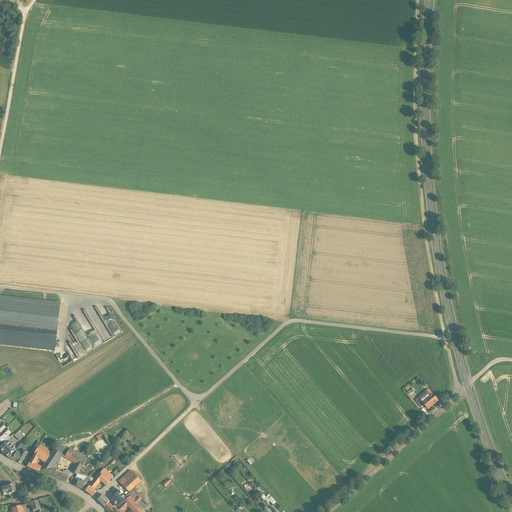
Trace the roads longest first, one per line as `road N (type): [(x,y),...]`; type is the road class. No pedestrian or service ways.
road 1 (tertiary): [(468,389),(429,196),(429,0)]
road 2 (track): [(419,0),(420,174),(446,344)]
road 3 (track): [(458,397),(440,339),(294,323),(195,407)]
road 4 (track): [(195,407),(105,301),(0,289)]
road 5 (residential): [(468,389),(328,511)]
road 6 (track): [(0,152),(21,30),(36,0)]
road 7 (track): [(285,511),(195,407)]
road 8 (tertiary): [(511,506),(468,389)]
